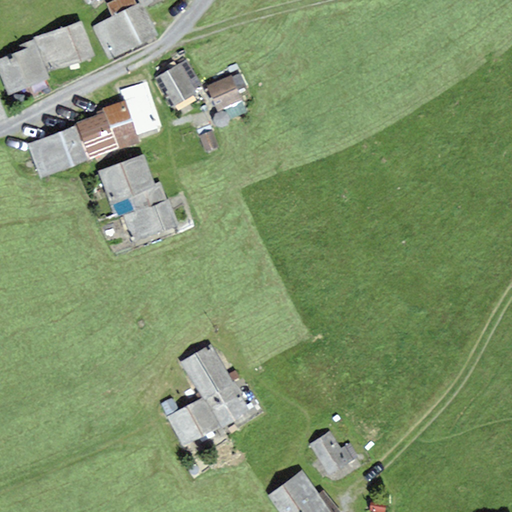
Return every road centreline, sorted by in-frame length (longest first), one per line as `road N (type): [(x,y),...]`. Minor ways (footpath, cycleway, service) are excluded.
road 1 (track): [(511,295),(456,388),(389,464)]
road 2 (track): [(168,44),(0,130)]
road 3 (track): [(168,44),(322,0)]
